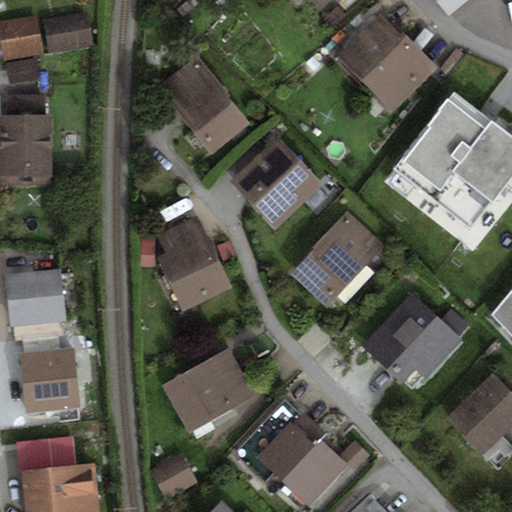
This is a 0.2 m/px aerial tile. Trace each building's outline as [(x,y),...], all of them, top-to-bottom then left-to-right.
[(435,0),(449,18),(469,0),(435,0)] [(87,14),(43,21),(48,54),(92,47),(87,14)] [(36,17),(0,22),(0,45),(3,63),(43,56),(36,17)] [(380,17),(337,59),(391,115),(438,71),(403,35),(400,38),(380,17)] [(250,125),(227,97),(230,95),(197,55),(195,57),(157,88),(212,155),(250,125)] [(36,60),(5,66),(9,87),(40,81),(36,60)] [(9,115),(45,116),(45,95),(9,95),(9,115)] [(437,192),(452,173),(491,204),(511,176),(511,140),(453,95),(400,164),(437,192)] [(0,186),(51,187),(52,116),(45,116),(9,115),(1,115),(0,170),(0,186)] [(278,140),(231,186),(277,233),(324,187),(278,140)] [(328,307),(384,245),(348,213),(346,211),(312,248),(314,250),(292,275),(328,307)] [(197,219),(156,238),(165,257),(157,261),(182,315),(231,292),(197,219)] [(154,267),(154,240),(141,240),(141,267),(154,267)] [(235,257),(229,242),(218,246),(224,262),(235,257)] [(61,269),(4,276),(9,328),(14,327),(63,322),(67,321),(61,269)] [(511,291),(492,315),(511,336),(511,291)] [(426,380),(463,342),(459,338),(441,321),(411,293),(361,346),(402,384),(404,382),(412,389),(423,377),(426,380)] [(441,321),(459,338),(469,326),(452,309),(441,321)] [(63,322),(14,327),(16,340),(22,339),(58,335),(64,335),(63,322)] [(24,353),(59,349),(58,335),(22,339),(24,353)] [(24,353),(19,353),(26,414),(81,408),(74,347),(59,349),(24,353)] [(228,351),(162,388),(188,435),(255,398),(228,351)] [(511,396),(493,377),(445,422),(481,459),(511,430),(511,396)] [(297,416),(257,458),(309,508),(349,466),(340,457),(321,440),(326,435),(303,414),(299,418),(297,416)] [(17,444),(20,471),(76,465),(73,437),(17,444)] [(355,442),(340,457),(349,466),(355,472),(370,457),(355,442)] [(182,456),(151,473),(167,502),(198,485),(182,456)] [(76,465),(20,471),(24,511),(100,511),(94,463),(76,465)] [(230,511),(221,502),(211,511),(230,511)]
